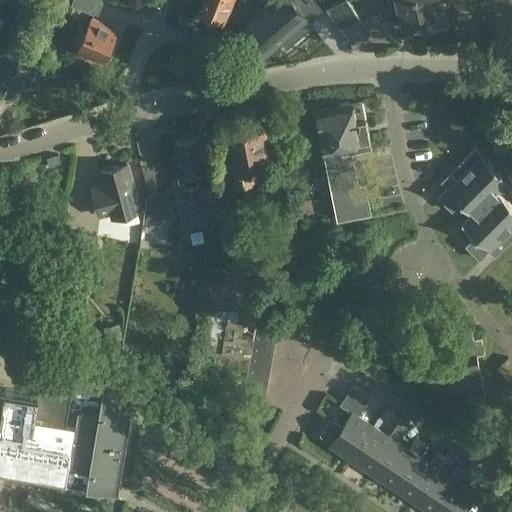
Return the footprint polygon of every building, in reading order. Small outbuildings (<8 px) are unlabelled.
[(2,0),(33,12),(37,0),(2,0)] [(73,0),(71,5),(94,14),(94,13),(99,14),(103,3),(99,1),(99,0),(73,0)] [(204,0),(200,11),(224,21),(233,0),(204,0)] [(260,22),(245,36),(262,56),(280,40),(300,23),(307,31),(314,24),(310,20),(323,8),(316,0),(271,0),(254,15),(260,22)] [(349,0),(338,0),(326,8),(341,29),(360,16),(349,0)] [(396,0),(402,23),(419,19),(420,19),(420,17),(440,11),(437,0),(396,0)] [(88,48),(87,52),(106,60),(117,32),(90,21),(80,45),(88,48)] [(1,53),(0,55),(0,60),(13,66),(16,58),(2,53),(1,53)] [(16,63),(12,73),(26,78),(23,86),(29,88),(35,71),(16,63)] [(372,148),(370,138),(363,101),(316,111),(337,221),(372,214),(366,183),(359,184),(353,152),(372,148)] [(252,184),(249,173),(250,172),(247,158),(272,153),(266,121),(226,129),(237,187),(252,184)] [(173,156),(179,183),(208,176),(199,134),(174,139),(178,155),(173,156)] [(462,174),(439,196),(452,210),(461,201),(473,213),(493,195),(504,185),(491,172),(496,168),(497,169),(498,168),(482,152),(481,153),(476,148),(456,168),(462,174)] [(100,171),(104,184),(92,188),(100,215),(111,211),(113,217),(140,210),(127,163),(100,171)] [(185,198),(181,199),(184,215),(188,214),(190,226),(208,223),(206,211),(205,204),(217,202),(213,186),(213,185),(201,188),(201,184),(183,188),(185,198)] [(169,191),(149,195),(146,196),(141,223),(174,216),(169,191)] [(260,192),(257,211),(279,215),(282,195),(260,192)] [(463,222),(462,223),(476,236),(467,245),(480,258),(503,236),(508,242),(511,238),(511,203),(509,200),(508,201),(509,202),(505,206),(493,195),(473,213),(464,222),(463,222)] [(42,207),(46,218),(60,213),(56,202),(42,207)] [(216,251),(212,279),(206,319),(256,326),(258,319),(260,307),(268,260),(254,257),(257,236),(235,232),(231,254),(216,251)] [(93,264),(98,236),(84,233),(79,262),(93,264)] [(0,468),(66,480),(66,481),(118,490),(135,388),(105,383),(107,368),(44,357),(38,394),(32,432),(0,426),(0,424),(6,389),(0,387),(0,344),(6,346),(14,294),(0,291),(0,468)] [(281,311),(260,307),(258,319),(279,323),(281,311)] [(258,319),(256,326),(256,330),(277,334),(279,323),(258,319)] [(119,323),(107,326),(112,344),(124,341),(119,323)] [(421,371),(448,365),(453,393),(483,387),(477,354),(485,353),(482,337),(474,338),(471,323),(419,334),(420,343),(416,344),(415,339),(399,342),(406,379),(422,376),(421,371)] [(277,334),(256,330),(253,341),(275,345),(277,334)] [(253,341),(251,353),(273,356),(275,345),(253,341)] [(251,356),(229,352),(226,367),(247,372),(249,364),(251,356)] [(251,353),(251,356),(249,364),(271,368),(273,356),(251,353)] [(249,364),(247,372),(247,375),(269,379),(271,368),(249,364)] [(185,371),(182,370),(166,367),(165,370),(163,370),(161,380),(168,382),(168,386),(180,389),(185,371)] [(511,398),(511,375),(504,369),(493,382),(511,398)] [(247,375),(245,386),(267,390),(269,379),(247,375)] [(185,377),(183,389),(193,391),(196,380),(192,379),(185,377)] [(330,419),(320,435),(332,443),(330,444),(351,458),(373,425),(359,416),(372,396),(353,384),(340,404),(352,412),(342,427),(330,419)] [(267,390),(245,386),(243,398),(265,401),(267,390)] [(402,417),(397,424),(405,430),(410,422),(402,417)] [(373,425),(351,458),(371,472),(393,439),(397,441),(405,430),(397,424),(389,436),(373,425)] [(393,439),(371,472),(392,485),(414,453),(417,455),(425,443),(417,438),(409,450),(397,441),(393,439)] [(417,455),(414,453),(392,485),(412,499),(434,466),(437,468),(445,456),(438,451),(429,463),(417,455)] [(437,468),(434,466),(412,499),(431,511),(433,511),(455,480),(458,482),(466,470),(458,465),(450,477),(437,468)] [(458,482),(455,480),(433,511),(463,511),(475,494),(478,496),(486,484),(478,478),(470,490),(458,482)] [(511,498),(506,495),(497,509),(500,511),(503,511),(511,500),(511,498)]
